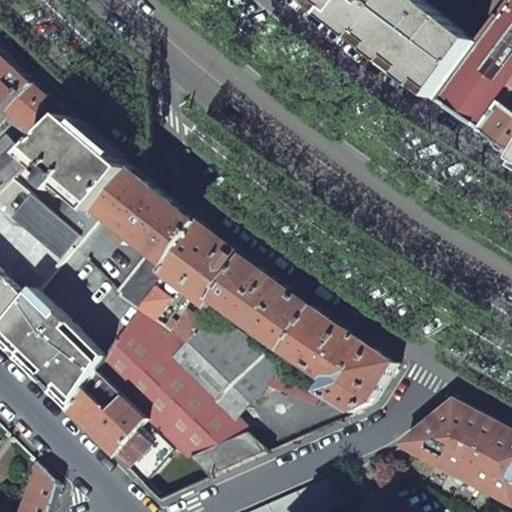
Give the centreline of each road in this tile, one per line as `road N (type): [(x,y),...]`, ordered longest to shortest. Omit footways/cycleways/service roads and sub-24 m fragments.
road 1 (secondary): [(511,290),(276,129),(123,0)]
road 2 (residential): [(198,511),(410,410),(445,363)]
road 3 (residential): [(0,383),(129,511)]
